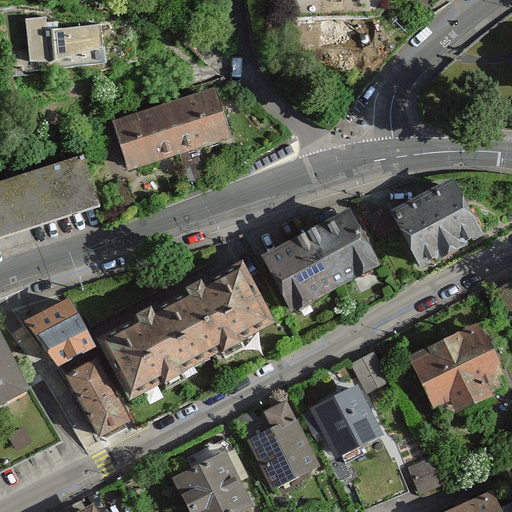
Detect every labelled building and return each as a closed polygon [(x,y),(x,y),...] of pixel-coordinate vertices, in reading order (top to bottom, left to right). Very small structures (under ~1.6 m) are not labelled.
[(23,11),(3,14),(10,74),(106,63),(102,24),(58,30),(57,21),(47,22),(46,16),(24,19),(23,11)] [(230,137),(212,90),(190,97),(142,111),(114,119),(131,169),(230,137)] [(0,235),(94,208),(79,156),(0,179),(0,235)] [(484,242),(455,180),(390,211),(402,235),(419,272),(484,242)] [(376,271),(343,210),(301,233),(333,294),(376,271)] [(390,211),(371,220),(383,244),(402,235),(390,211)] [(333,294),(301,233),(253,258),(286,319),(333,294)] [(269,326),(238,266),(164,304),(196,364),(269,326)] [(511,278),(496,286),(510,316),(511,315),(511,278)] [(65,295),(28,313),(54,367),(91,349),(65,295)] [(196,364),(164,304),(97,338),(129,399),(196,364)] [(481,323),(405,356),(433,422),(509,389),(481,323)] [(0,408),(25,396),(0,348),(0,408)] [(374,353),(336,373),(346,392),(360,385),(384,373),(374,353)] [(95,359),(61,377),(98,444),(131,426),(95,359)] [(346,392),(311,410),(336,458),(385,433),(360,385),(346,392)] [(289,400),(242,423),(275,490),(322,467),(289,400)] [(254,511),(230,452),(174,475),(188,511),(254,511)] [(431,458),(408,469),(422,498),(445,487),(431,458)] [(499,511),(487,487),(436,511),(499,511)] [(97,511),(92,501),(71,511),(97,511)]
